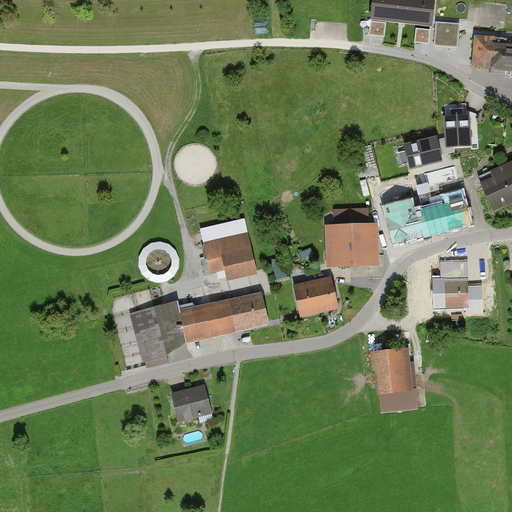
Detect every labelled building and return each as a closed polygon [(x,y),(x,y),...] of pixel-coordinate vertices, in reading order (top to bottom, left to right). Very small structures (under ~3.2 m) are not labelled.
[(372,0),(371,20),(433,27),(436,0),(372,0)] [(437,22),(437,46),(461,46),(461,22),(437,22)] [(511,38),(480,36),(478,64),(500,65),(500,72),(511,73),(511,38)] [(469,116),(445,118),(446,138),(437,141),(436,138),(405,146),(410,169),(442,161),(440,154),(454,151),(454,147),(471,147),(469,116)] [(502,209),(511,203),(511,161),(495,171),(498,177),(488,182),(502,209)] [(459,180),(456,165),(415,176),(424,211),(390,219),(397,244),(470,225),(462,192),(431,200),(428,188),(459,180)] [(371,208),(337,210),(338,222),(372,220),(371,208)] [(234,279),(262,273),(249,217),(202,228),(213,276),(233,271),(234,279)] [(378,225),(326,225),(327,266),(379,265),(378,225)] [(151,243),(145,248),(142,252),(140,259),(140,266),(143,273),(148,279),(156,283),(163,283),(170,281),(176,277),(179,273),(182,267),(182,259),(180,252),(173,245),(166,242),(158,241),(151,243)] [(469,261),(441,262),(442,279),(434,279),(435,309),(466,308),(467,315),(484,315),(483,286),(470,287),(469,261)] [(346,309),(337,276),(300,285),(309,318),(346,309)] [(190,342),(270,326),(263,293),(183,309),(190,342)] [(183,309),(181,302),(132,313),(147,370),(172,363),(170,355),(191,343),(190,342),(183,309)] [(414,348),(378,354),(387,411),(413,407),(410,391),(420,389),(414,348)] [(210,385),(176,394),(185,424),(219,415),(210,385)]
